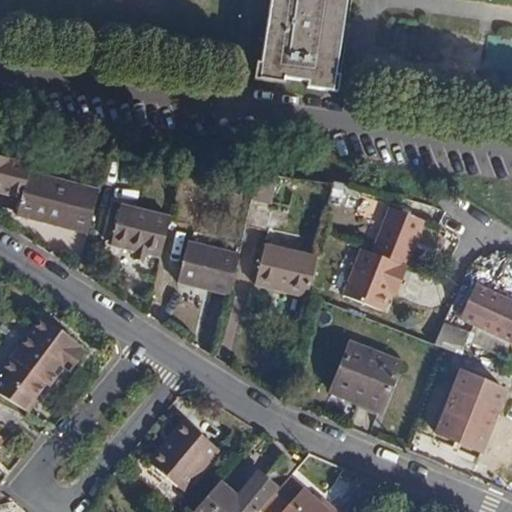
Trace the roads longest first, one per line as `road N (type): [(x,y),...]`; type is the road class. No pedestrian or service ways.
road 1 (residential): [(511,152),(0,93)]
road 2 (unclassified): [(183,364),(261,412),(501,511)]
road 3 (residential): [(149,340),(30,480),(62,511)]
road 4 (residential): [(63,511),(183,364)]
road 5 (unclassified): [(0,246),(149,340)]
